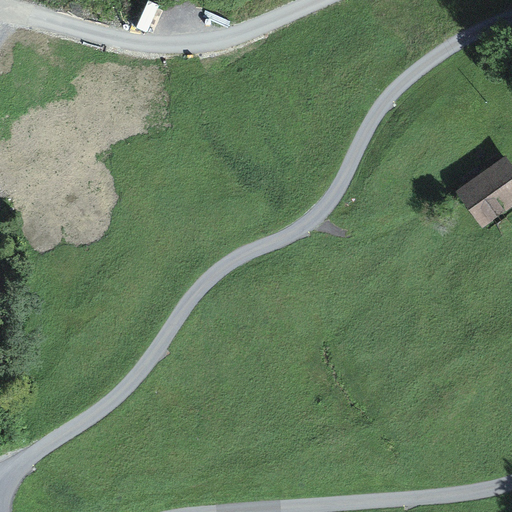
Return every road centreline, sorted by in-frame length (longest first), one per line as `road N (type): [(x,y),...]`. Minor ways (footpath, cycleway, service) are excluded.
road 1 (unclassified): [(511,14),(414,72),(363,133),(322,209),(211,275),(128,384),(28,456),(0,490)]
road 2 (unclassified): [(231,511),(447,496),(511,482)]
